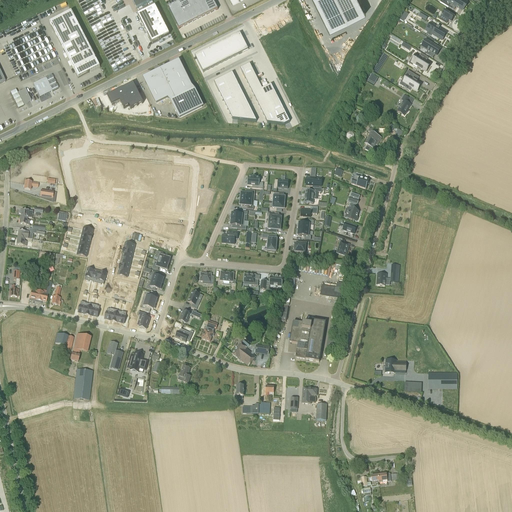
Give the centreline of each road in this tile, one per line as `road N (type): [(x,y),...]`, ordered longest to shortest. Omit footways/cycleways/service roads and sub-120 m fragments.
road 1 (residential): [(335,383),(399,151),(494,0)]
road 2 (unclassified): [(0,139),(280,0)]
road 3 (residential): [(335,383),(248,372),(154,339)]
road 4 (unclassified): [(511,441),(335,383)]
road 5 (residential): [(201,262),(282,269),(302,169)]
road 6 (unknown): [(284,374),(289,315),(309,301),(332,315),(325,380)]
road 7 (residential): [(201,262),(246,164),(302,169)]
road 8 (residential): [(154,339),(0,306)]
road 9 (unknown): [(345,386),(346,452),(408,453)]
road 10 (tertiary): [(25,511),(0,393)]
